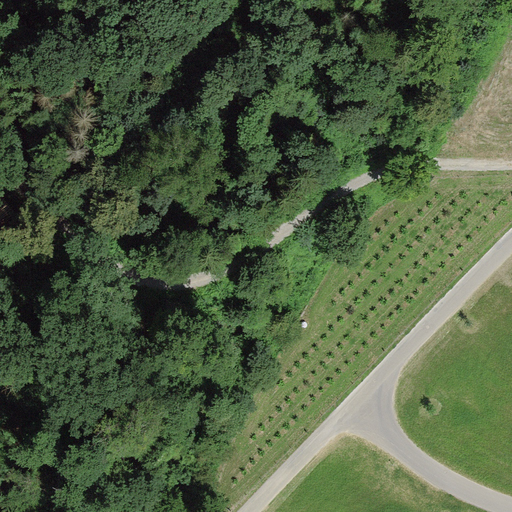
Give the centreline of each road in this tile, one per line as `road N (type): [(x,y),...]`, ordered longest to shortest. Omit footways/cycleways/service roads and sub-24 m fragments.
road 1 (track): [(511,161),(372,172),(339,186),(220,279),(175,288),(107,266),(0,164)]
road 2 (track): [(345,413),(511,239)]
road 3 (track): [(511,508),(345,413)]
road 4 (track): [(249,511),(345,413)]
